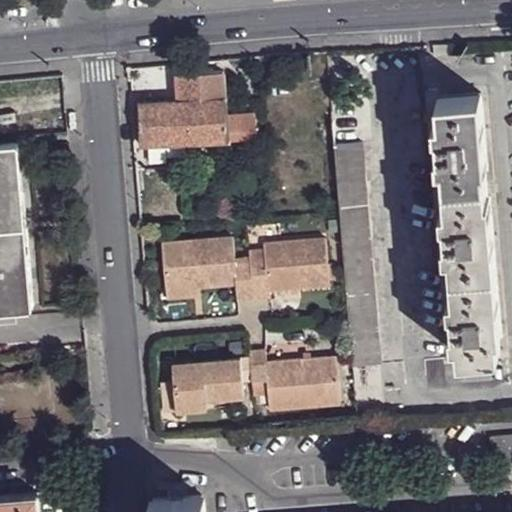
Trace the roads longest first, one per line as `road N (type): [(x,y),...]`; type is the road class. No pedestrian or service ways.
road 1 (residential): [(91,39),(127,511)]
road 2 (tertiary): [(91,39),(511,8)]
